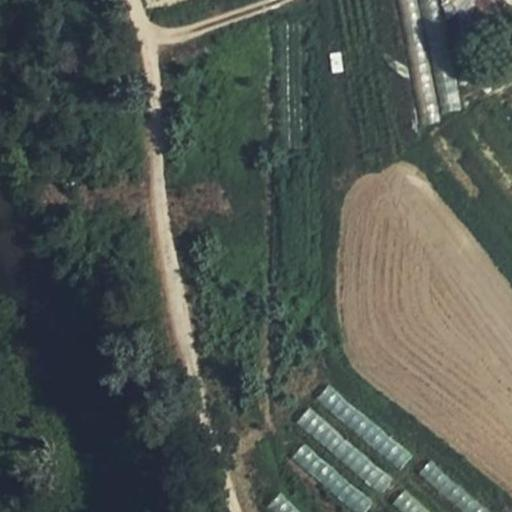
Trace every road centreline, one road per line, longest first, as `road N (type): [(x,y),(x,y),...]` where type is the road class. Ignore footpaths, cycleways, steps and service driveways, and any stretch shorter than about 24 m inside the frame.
road 1 (track): [(131,0),(147,36),(198,349),(247,511)]
road 2 (track): [(285,0),(172,38),(147,36)]
